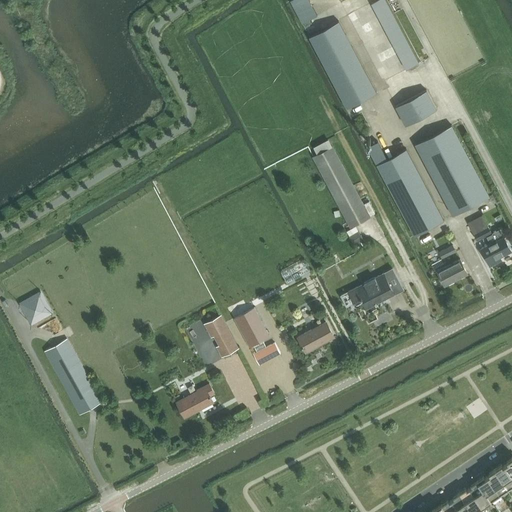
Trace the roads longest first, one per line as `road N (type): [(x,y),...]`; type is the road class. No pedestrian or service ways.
road 1 (residential): [(114,502),(511,298)]
road 2 (unknown): [(454,101),(433,62),(384,88),(380,104),(395,135)]
road 3 (residential): [(402,511),(511,438)]
